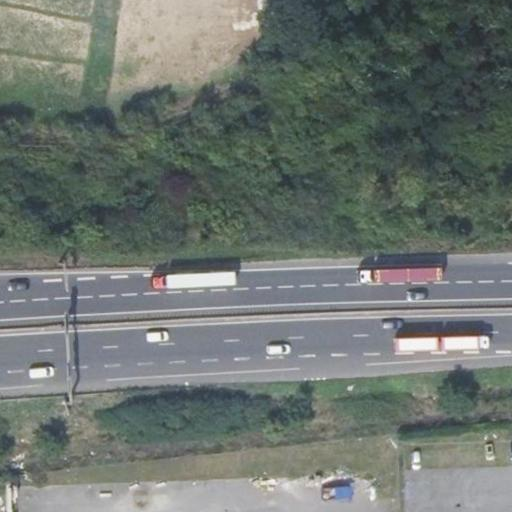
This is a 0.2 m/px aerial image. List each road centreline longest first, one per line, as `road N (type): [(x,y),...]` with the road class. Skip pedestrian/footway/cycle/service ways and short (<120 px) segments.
road 1 (trunk): [(0,356),(511,333)]
road 2 (trunk): [(511,281),(0,303)]
